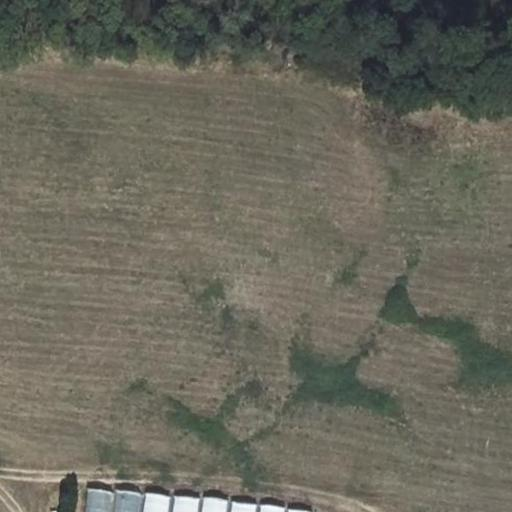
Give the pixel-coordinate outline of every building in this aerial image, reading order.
[(88,489),(84,511),(112,511),(115,493),(88,489)] [(117,494),(114,511),(141,511),(144,498),(117,494)] [(168,511),(170,498),(146,494),(143,511),(168,511)] [(175,498),(173,511),(195,511),(197,501),(175,498)] [(226,511),(228,501),(203,498),(201,511),(226,511)] [(255,511),(256,505),(232,502),(230,511),(255,511)]
